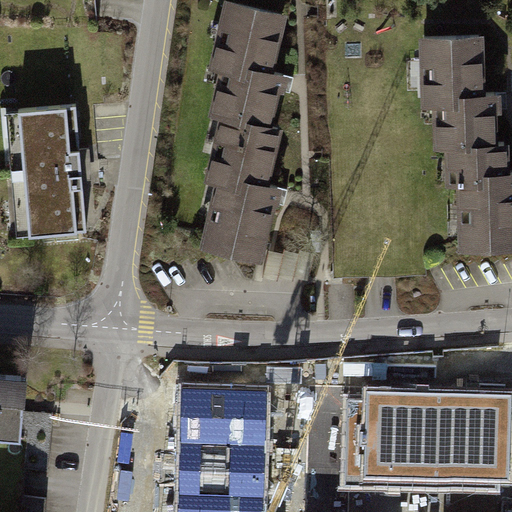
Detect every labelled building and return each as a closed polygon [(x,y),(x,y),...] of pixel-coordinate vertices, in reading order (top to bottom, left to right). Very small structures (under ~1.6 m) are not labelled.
[(223,82),(215,112),(269,125),(277,89),(282,90),(284,82),(286,74),(271,70),(283,14),(230,2),(224,27),(234,31),(231,43),(221,41),(215,66),(232,71),(229,83),(223,82)] [(481,35),(426,37),(427,64),(437,63),(437,76),(427,76),(428,103),(445,102),(445,116),(439,116),(440,143),(495,142),(494,109),(498,108),(498,100),(498,92),(483,93),(481,35)] [(78,104),(20,109),(25,166),(13,167),(14,178),(26,177),(31,234),(88,229),(78,104)] [(269,125),(215,112),(215,114),(225,117),(219,140),(229,143),(226,156),(217,154),(211,179),(221,182),(215,205),(225,208),(222,220),(212,218),(206,244),(260,257),(273,201),(276,202),(278,195),(280,186),(266,183),(280,127),(269,125)] [(495,142),(440,143),(440,145),(451,145),(452,166),(463,166),(464,206),(474,205),(474,219),(464,219),(465,246),(511,244),(511,170),(506,171),(505,141),(495,142)] [(23,423),(27,376),(0,374),(0,432),(1,433),(1,436),(21,437),(22,437),(23,423)] [(263,511),(267,386),(184,384),(183,439),(232,441),(231,491),(181,490),(180,511),(263,511)] [(438,478),(510,476),(511,421),(511,391),(368,387),(367,415),(348,414),(347,471),(438,478)] [(34,424),(23,423),(22,437),(21,437),(19,463),(24,468),(51,470),(55,413),(35,411),(34,424)] [(461,497),(461,482),(449,482),(449,497),(461,497)] [(15,511),(47,511),(48,498),(17,495),(15,511)]
